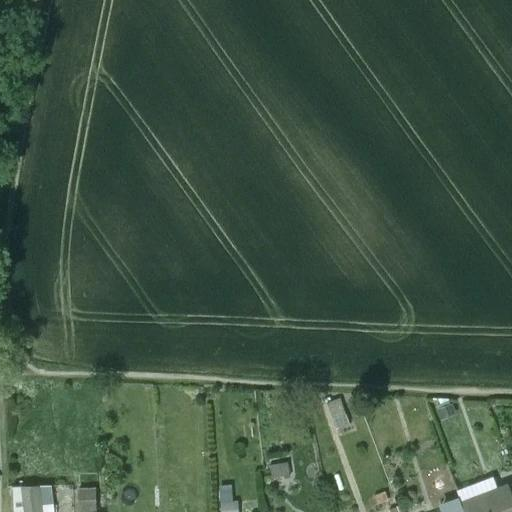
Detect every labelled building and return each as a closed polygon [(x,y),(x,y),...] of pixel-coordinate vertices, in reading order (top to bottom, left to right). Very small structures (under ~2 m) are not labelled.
[(224,483),(225,511),(239,511),(238,482),(224,483)] [(40,484),(14,486),(14,511),(54,511),(54,502),(42,503),(40,484)] [(511,511),(511,496),(508,487),(461,504),(463,511),(511,511)] [(95,489),(80,489),(80,509),(95,509),(95,489)] [(463,511),(461,504),(459,499),(441,506),(443,511),(463,511)]
